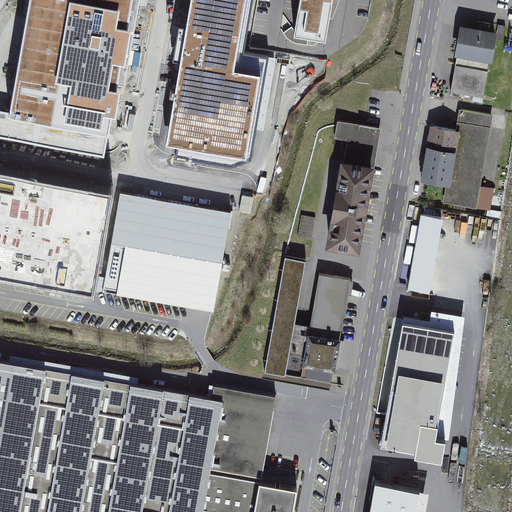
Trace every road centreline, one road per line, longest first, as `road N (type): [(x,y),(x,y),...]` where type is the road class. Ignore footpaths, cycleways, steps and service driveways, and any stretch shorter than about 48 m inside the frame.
road 1 (secondary): [(431,0),(341,511)]
road 2 (unknown): [(0,153),(229,198),(255,182)]
road 3 (residential): [(165,0),(141,146),(145,163),(175,178),(239,188)]
